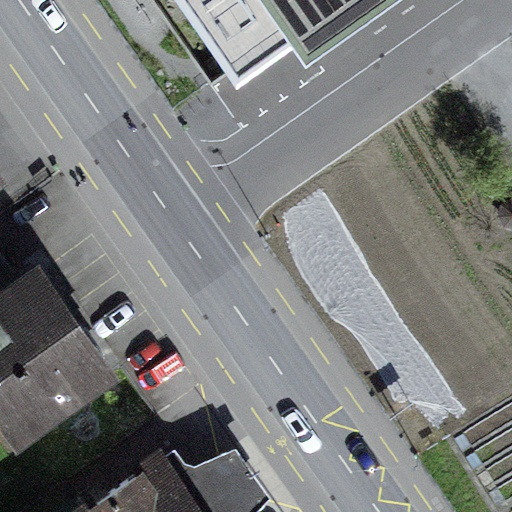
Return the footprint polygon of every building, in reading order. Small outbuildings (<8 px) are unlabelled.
[(181,0),(246,92),(381,0),(181,0)] [(0,169),(8,164),(0,152),(0,169)] [(0,403),(18,428),(120,354),(41,240),(12,261),(0,244),(0,403)] [(220,511),(171,441),(161,427),(41,511),(220,511)] [(176,438),(171,441),(220,511),(245,511),(270,488),(236,438),(197,456),(186,454),(176,438)]
